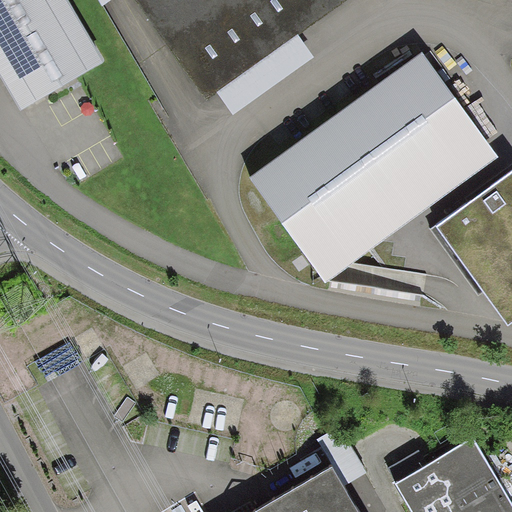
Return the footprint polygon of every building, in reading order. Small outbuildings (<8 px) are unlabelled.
[(0,0),(0,77),(17,107),(98,62),(62,0),(0,0)] [(104,0),(107,3),(111,0),(135,0),(209,98),(344,0),(104,0)] [(490,155),(419,58),(252,178),(323,275),(490,155)] [(511,172),(509,169),(427,231),(476,295),(482,291),(505,321),(511,315),(511,172)] [(470,431),(394,475),(415,511),(511,511),(511,502),(511,503),(470,431)] [(361,511),(327,452),(223,511),(361,511)]
